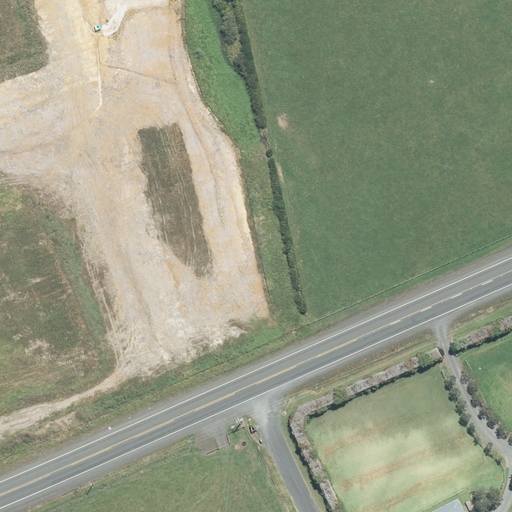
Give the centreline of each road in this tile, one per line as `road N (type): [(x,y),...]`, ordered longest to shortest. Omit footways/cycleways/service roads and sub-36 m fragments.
road 1 (secondary): [(511,275),(243,395)]
road 2 (secondary): [(243,395),(0,495)]
road 3 (unclassified): [(243,395),(300,511)]
